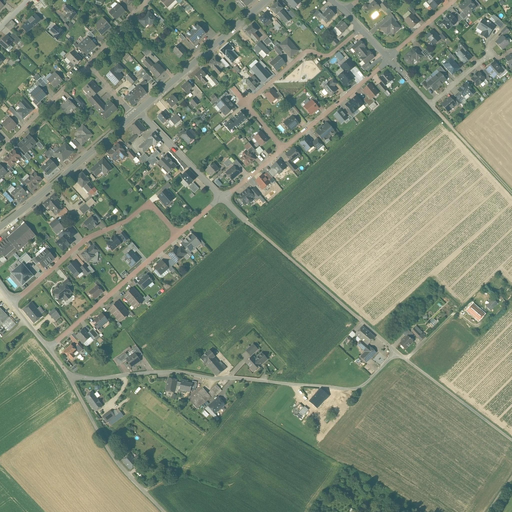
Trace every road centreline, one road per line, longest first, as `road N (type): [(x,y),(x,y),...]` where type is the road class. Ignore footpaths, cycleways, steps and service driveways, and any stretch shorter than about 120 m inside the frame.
road 1 (unclassified): [(69,375),(173,372),(349,390),(397,352)]
road 2 (residential): [(222,198),(397,352)]
road 3 (residential): [(13,305),(82,243),(141,211),(154,209),(176,237)]
road 4 (residential): [(360,28),(330,56),(307,50),(247,103),(284,146)]
road 5 (tertiary): [(0,226),(136,113)]
road 6 (tertiary): [(136,113),(268,0)]
road 7 (residential): [(49,349),(176,237)]
road 8 (unclassified): [(162,511),(107,448),(69,375)]
road 9 (residential): [(397,352),(511,441)]
road 10 (residential): [(284,146),(388,59)]
road 11 (residential): [(428,103),(511,193)]
road 12 (residential): [(85,66),(0,153)]
road 13 (residential): [(136,113),(222,198)]
